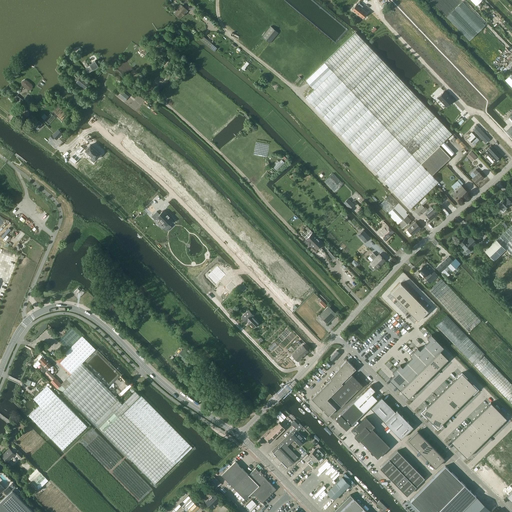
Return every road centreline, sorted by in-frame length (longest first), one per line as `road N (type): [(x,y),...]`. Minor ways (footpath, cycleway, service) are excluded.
road 1 (residential): [(322,349),(158,176),(99,127),(68,149),(51,141)]
road 2 (track): [(351,317),(241,195),(137,101)]
road 3 (secondary): [(238,435),(171,391),(84,312),(53,307),(27,320)]
road 4 (unclassified): [(509,511),(332,338)]
road 5 (track): [(511,144),(380,17),(373,0)]
road 6 (residential): [(27,320),(24,307),(62,214),(7,161)]
road 7 (unclassified): [(396,267),(511,163)]
road 8 (track): [(481,113),(488,101),(390,0)]
road 9 (unclassified): [(238,435),(322,349)]
